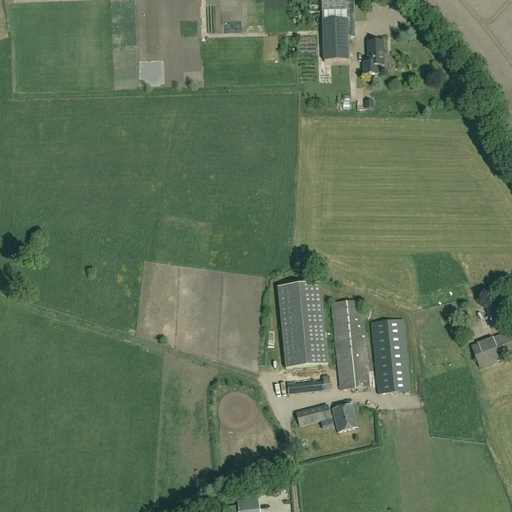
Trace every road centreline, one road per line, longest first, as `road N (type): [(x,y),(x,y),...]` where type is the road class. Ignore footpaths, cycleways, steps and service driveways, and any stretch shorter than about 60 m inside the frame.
road 1 (unknown): [(296,511),(286,420),(271,383),(0,301)]
road 2 (unclassified): [(511,147),(454,58),(398,0)]
